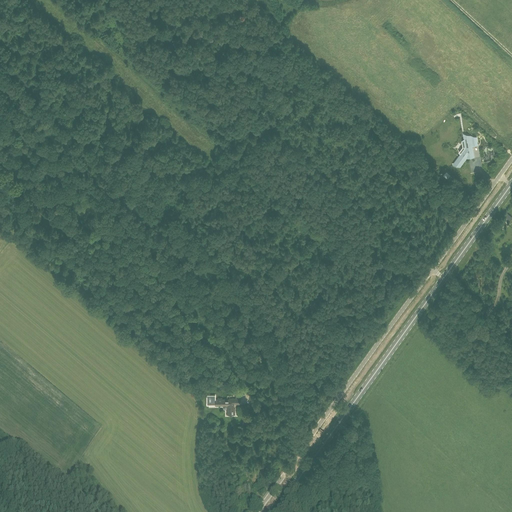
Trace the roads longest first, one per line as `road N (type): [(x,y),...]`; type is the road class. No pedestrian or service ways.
road 1 (track): [(294,416),(272,338),(249,298),(0,66)]
road 2 (primary): [(276,510),(444,278)]
road 3 (unclassified): [(266,500),(431,270)]
